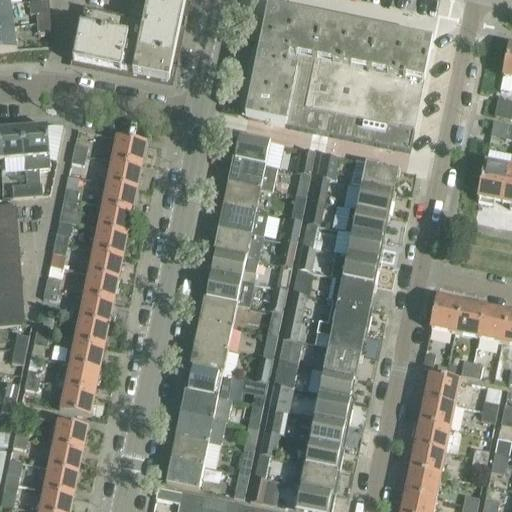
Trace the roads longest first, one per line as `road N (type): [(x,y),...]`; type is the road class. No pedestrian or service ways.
road 1 (tertiary): [(119,511),(197,121)]
road 2 (residential): [(419,274),(475,0)]
road 3 (residential): [(370,511),(419,274)]
road 4 (residential): [(197,121),(57,89)]
road 5 (tertiary): [(197,121),(220,0)]
